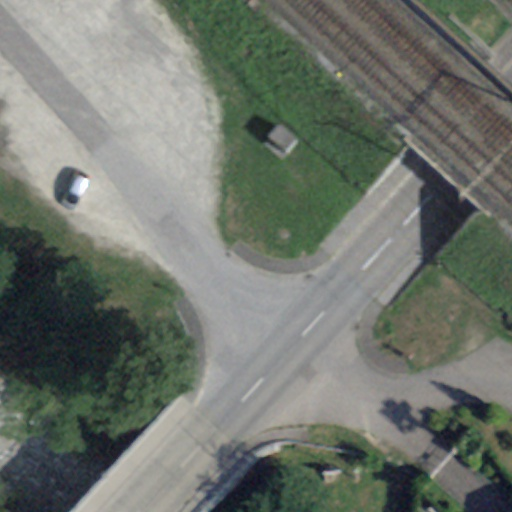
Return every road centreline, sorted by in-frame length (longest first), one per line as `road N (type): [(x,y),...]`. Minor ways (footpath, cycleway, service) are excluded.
road 1 (unclassified): [(267,373),(0,7)]
road 2 (tertiary): [(511,104),(267,373)]
road 3 (unclassified): [(267,373),(372,399),(472,382),(511,395)]
road 4 (tertiary): [(267,373),(141,511)]
